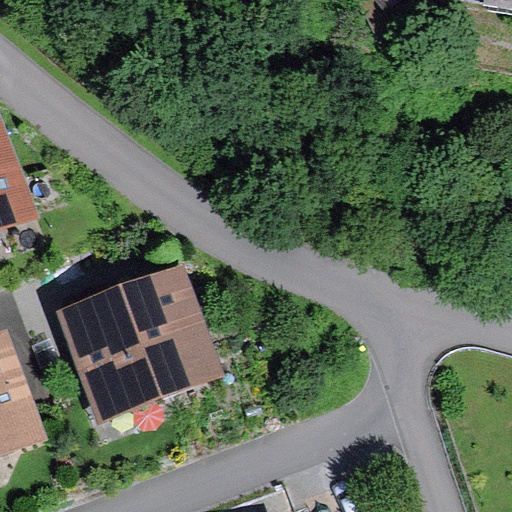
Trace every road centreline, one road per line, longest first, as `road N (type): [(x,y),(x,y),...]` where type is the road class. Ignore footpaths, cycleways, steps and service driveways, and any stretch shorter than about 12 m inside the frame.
road 1 (residential): [(375,318),(216,236),(0,68)]
road 2 (residential): [(402,421),(160,511)]
road 3 (residential): [(511,347),(375,318)]
